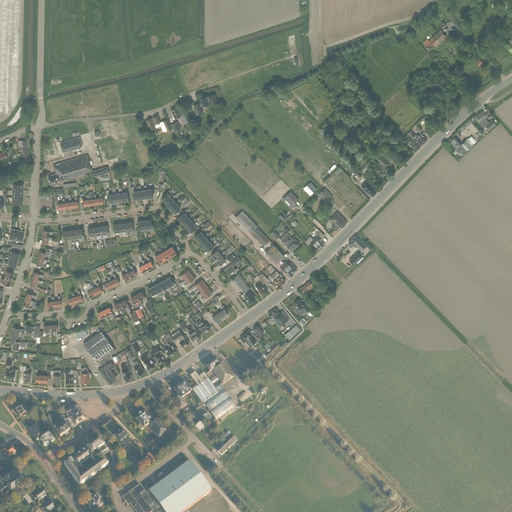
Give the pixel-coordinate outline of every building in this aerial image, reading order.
[(437,43),(439,44),(447,37),(441,30),(428,40),(427,39),(423,42),(429,49),(437,43)] [(215,94),(199,97),(200,103),(193,104),(195,114),(203,113),(201,106),(210,104),(210,101),(216,100),(215,94)] [(184,114),(180,107),(177,108),(176,107),(171,110),(176,118),(180,116),(184,114)] [(492,126),(486,118),(488,116),(483,110),(475,117),(479,122),(480,123),(484,127),(485,126),(488,129),(492,126)] [(155,124),(160,122),(157,115),(153,117),(154,118),(151,119),(151,118),(146,120),(148,125),(147,126),(149,130),(152,129),(154,133),(158,131),(157,128),(155,124)] [(172,128),(168,118),(163,120),(167,130),(172,128)] [(171,125),(175,132),(181,129),(181,128),(178,121),(171,125)] [(415,135),(413,137),(415,139),(421,145),(427,140),(420,133),(417,136),(416,135),(415,135)] [(412,138),(410,136),(408,137),(406,140),(409,143),(408,144),(411,147),(412,146),(416,151),(420,147),(412,138)] [(453,136),(448,140),(456,149),(457,148),(463,155),(468,151),(472,146),(472,145),(474,144),(473,144),(469,138),(468,138),(466,139),(461,144),(453,136)] [(66,151),(82,147),(79,137),(64,142),(66,151)] [(22,150),(23,153),(25,161),(30,160),(27,149),(26,140),(22,141),(22,140),(18,140),(19,150),(22,150)] [(386,147),(381,152),(390,161),(395,156),(386,147)] [(376,150),(372,154),(381,163),(379,166),(375,169),(382,176),(389,169),(386,165),(389,162),(376,150)] [(48,176),(51,185),(57,183),(62,182),(61,181),(92,171),(86,155),(53,165),(56,173),(48,176)] [(350,163),(347,166),(353,172),(356,169),(350,163)] [(107,166),(99,168),(101,175),(109,173),(107,166)] [(368,193),(372,196),(376,192),(374,189),(375,188),(367,180),(362,186),(362,187),(368,194),(368,193)] [(310,182),(303,188),(310,195),(317,189),(310,182)] [(139,190),(140,198),(147,197),(146,189),(144,189),(141,190),(140,185),(138,186),(138,190),(139,190)] [(146,189),(147,197),(153,196),(152,188),(147,189),(146,185),(144,185),(144,189),(146,189)] [(134,198),(140,198),(139,190),(138,190),(134,191),(134,186),(131,187),(132,191),(133,191),(134,198)] [(121,193),(122,200),(128,199),(127,192),(122,192),(121,188),(119,188),(119,193),(121,193)] [(327,202),(327,201),(332,197),(333,196),(325,188),(324,189),(319,193),(319,194),(327,202)] [(113,189),(113,194),(114,193),(115,201),(122,200),(121,193),(119,193),(115,193),(115,189),(113,189)] [(162,198),(166,203),(172,198),(171,197),(169,194),(172,191),(170,189),(167,192),(167,193),(162,198)] [(114,193),(113,194),(109,194),(109,190),(106,190),(107,195),(108,195),(109,202),(115,201),(114,193)] [(299,200),(290,191),(284,197),(293,205),(299,200)] [(176,202),(175,202),(173,199),(176,196),(174,194),(171,197),(172,198),(166,203),(170,208),(176,202)] [(185,206),(189,202),(186,197),(183,199),(183,200),(181,202),(182,203),(185,206)] [(179,199),(175,202),(176,202),(170,208),(174,212),(180,207),(177,204),(180,201),(179,199)] [(178,217),(182,222),(188,217),(188,216),(185,213),(188,210),(187,208),(183,211),(184,212),(178,217)] [(242,210),(235,217),(250,233),(251,232),(264,246),(269,240),(257,227),(258,226),(242,210)] [(346,220),(337,212),(329,220),(333,224),(332,224),(334,226),(332,227),(335,229),(336,230),(339,227),(340,228),(346,222),(345,221),(346,220)] [(192,221),(189,218),(193,215),(191,213),(188,216),(188,217),(182,222),(187,226),(192,221)] [(195,218),(192,221),(187,226),(191,231),(197,226),(193,222),(197,220),(195,218)] [(146,228),(146,227),(150,227),(151,231),(153,231),(153,226),(152,226),(151,219),(145,220),(146,228)] [(146,228),(145,220),(138,221),(139,228),(144,228),(145,232),(147,232),(146,227),(146,228)] [(120,231),(121,231),(126,230),(126,235),(128,234),(128,230),(127,230),(126,222),(119,223),(120,231)] [(127,230),(128,230),(132,229),(132,234),(135,233),(134,229),(133,229),(132,222),(126,222),(127,230)] [(122,235),(121,231),(120,231),(119,223),(113,224),(114,232),(119,231),(120,235),(122,235)] [(107,225),(100,226),(102,233),(103,233),(103,238),(107,237),(107,233),(107,237),(109,237),(109,232),(108,232),(107,225)] [(95,234),(94,226),(87,227),(88,235),(94,234),(95,239),(97,239),(96,234),(95,234)] [(95,234),(96,234),(100,234),(101,238),(103,238),(103,233),(102,233),(100,226),(94,226),(95,234)] [(205,235),(204,235),(202,232),(205,229),(203,227),(200,230),(200,231),(195,236),(199,241),(205,235)] [(82,228),(75,229),(76,237),(78,237),(81,236),(82,241),(84,240),(84,235),(82,236),(82,228)] [(18,230),(11,229),(9,239),(16,240),(18,230)] [(70,238),(71,237),(75,237),(76,241),(78,241),(78,237),(76,237),(75,229),(69,230),(70,238)] [(270,233),(276,239),(280,235),(274,229),(270,233)] [(318,230),(315,233),(314,233),(316,235),(316,236),(314,238),(313,239),(310,236),(305,241),(308,244),(310,242),(313,245),(313,246),(317,251),(324,244),(320,240),(322,238),(324,235),(318,229),(318,230)] [(24,231),(18,230),(16,240),(22,241),(24,231)] [(72,242),(71,237),(70,238),(69,230),(63,231),(64,239),(69,238),(69,242),(72,242)] [(207,232),(204,235),(205,235),(199,241),(203,245),(209,240),(208,240),(206,237),(209,234),(207,232)] [(293,239),(287,233),(280,239),(292,251),(300,244),(294,238),(293,239)] [(361,241),(355,235),(348,241),(355,248),(356,246),(361,251),(367,245),(362,240),(361,241)] [(212,237),(208,240),(209,240),(203,245),(207,250),(213,245),(210,241),(213,238),(212,237)] [(273,244),(266,251),(277,262),(284,255),(273,244)] [(167,249),(171,256),(176,252),(172,246),(168,248),(165,245),(163,246),(166,250),(167,249)] [(211,255),(215,259),(221,254),(220,254),(218,251),(221,248),(220,246),(216,249),(217,250),(211,255)] [(167,249),(166,250),(162,252),(160,248),(158,249),(160,253),(161,252),(165,259),(171,256),(167,249)] [(133,258),(134,260),(138,258),(137,256),(140,254),(138,250),(136,251),(136,250),(130,253),(132,258),(133,258)] [(10,257),(18,259),(20,253),(12,251),(11,255),(6,254),(6,256),(10,258),(10,257)] [(40,251),(38,257),(44,259),(44,258),(45,254),(49,256),(49,253),(46,252),(40,251)] [(161,252),(160,253),(157,255),(154,251),(152,252),(155,256),(156,256),(160,262),(165,259),(161,252)] [(221,254),(215,259),(219,264),(225,259),(222,255),(225,252),(224,251),(220,254),(221,254)] [(352,258),(358,263),(364,257),(358,252),(352,258)] [(145,264),(147,269),(153,265),(151,260),(151,261),(148,256),(147,257),(149,262),(145,263),(145,264)] [(224,270),(229,276),(237,270),(234,267),(241,261),(237,256),(230,262),(231,264),(224,270)] [(16,265),(18,259),(10,257),(10,258),(9,262),(4,260),(4,263),(8,264),(9,263),(16,265)] [(44,259),(38,257),(36,264),(42,265),(43,260),(47,261),(48,259),(44,258),(44,259)] [(139,273),(147,269),(145,264),(145,263),(143,259),(141,260),(143,264),(139,267),(137,264),(135,265),(139,273)] [(291,262),(289,264),(286,261),(280,267),(290,277),(293,273),(296,270),(294,267),(294,266),(291,262)] [(132,270),(128,272),(130,277),(136,274),(132,265),(130,266),(132,270)] [(128,272),(126,267),(124,268),(126,273),(122,275),(124,280),(130,277),(128,272)] [(184,279),(191,273),(187,269),(178,277),(179,278),(182,276),(184,279)] [(6,275),(5,277),(12,279),(14,273),(4,270),(3,274),(6,275)] [(37,279),(38,279),(39,275),(43,277),(43,274),(40,273),(34,271),(32,278),(37,279)] [(285,281),(276,271),(270,276),(277,283),(278,282),(281,285),(285,281)] [(111,280),(113,285),(119,282),(114,273),(113,274),(115,278),(111,280)] [(195,278),(191,273),(184,279),(187,282),(184,284),(186,286),(195,278)] [(261,277),(262,277),(260,274),(257,276),(261,281),(255,285),(261,294),(261,293),(262,294),(264,292),(264,291),(267,290),(263,284),(266,282),(261,277)] [(107,288),(113,285),(111,280),(109,276),(107,277),(109,281),(104,283),(107,288)] [(168,286),(169,286),(172,284),(174,288),(177,287),(174,283),(170,276),(165,279),(168,286)] [(12,279),(5,277),(4,279),(1,278),(0,282),(10,285),(12,279)] [(37,279),(32,278),(30,284),(35,286),(37,281),(41,282),(42,280),(38,279),(37,279)] [(163,289),(167,287),(169,291),(171,290),(169,286),(168,286),(165,279),(159,282),(163,289)] [(198,289),(205,283),(202,279),(192,287),(193,288),(196,286),(198,289)] [(314,286),(309,281),(301,289),(305,293),(309,289),(309,290),(314,286)] [(97,286),(94,288),(93,288),(96,293),(102,291),(98,282),(96,283),(97,286)] [(165,293),(163,289),(159,282),(153,285),(157,292),(158,292),(161,290),(163,294),(165,293)] [(205,283),(198,289),(201,293),(200,294),(199,293),(196,295),(198,297),(202,293),(202,294),(209,288),(205,283)] [(93,288),(94,288),(92,284),(90,285),(92,289),(88,291),(90,296),(96,293),(93,288)] [(157,292),(153,285),(148,288),(151,295),(156,293),(158,297),(160,296),(158,292),(157,292)] [(249,303),(255,299),(248,290),(249,289),(247,287),(242,290),(246,295),(244,296),(249,303)] [(209,288),(202,294),(204,296),(202,298),(203,300),(212,293),(209,288)] [(74,296),(76,301),(82,299),(81,294),(80,294),(79,290),(77,291),(78,295),(75,296),(74,296)] [(139,299),(140,299),(143,297),(145,301),(147,300),(145,296),(145,297),(142,291),(136,294),(139,299)] [(30,300),(32,296),(36,297),(36,295),(33,294),(27,292),(25,298),(30,300)] [(70,304),(76,301),(74,296),(75,296),(74,292),(72,293),(73,296),(68,298),(70,304)] [(143,304),(140,299),(139,299),(136,294),(130,296),(133,302),(137,300),(139,306),(143,304)] [(34,301),(30,300),(25,298),(22,304),(28,306),(30,301),(34,303),(34,301)] [(126,299),(120,302),(123,307),(124,306),(126,310),(126,312),(132,309),(130,304),(128,304),(126,299)] [(298,299),(294,303),(297,307),(295,309),(300,314),(299,313),(303,309),(305,311),(306,313),(309,311),(310,312),(312,314),(312,315),(316,312),(312,308),(311,309),(305,302),(305,303),(303,305),(303,304),(298,299)] [(194,304),(198,309),(203,306),(199,301),(194,304)] [(122,312),(126,310),(124,306),(123,307),(120,302),(114,305),(117,310),(120,308),(122,312)] [(152,312),(154,311),(152,308),(153,308),(151,303),(146,305),(148,310),(149,310),(150,312),(151,311),(152,312)] [(218,312),(223,319),(228,315),(227,313),(228,312),(223,305),(221,307),(222,309),(218,312)] [(106,315),(106,314),(110,313),(112,317),(114,316),(110,307),(104,310),(106,315)] [(135,310),(139,318),(144,315),(140,308),(135,310)] [(201,311),(205,316),(209,313),(206,308),(201,311)] [(279,326),(289,319),(282,311),(279,313),(275,308),(268,314),(271,318),(273,317),(276,321),(276,322),(279,326)] [(108,319),(106,314),(106,315),(104,310),(98,312),(100,317),(105,315),(106,319),(108,319)] [(139,319),(135,310),(130,313),(134,322),(139,319)] [(223,319),(218,312),(214,315),(212,312),(210,314),(215,321),(216,320),(217,323),(223,319)] [(204,333),(207,330),(210,328),(206,323),(204,324),(201,319),(197,322),(200,327),(204,333)] [(50,324),(44,325),(44,330),(44,331),(49,330),(50,334),(51,334),(52,334),(51,334),(52,334),(52,330),(51,330),(50,324)] [(190,333),(188,334),(193,340),(200,335),(193,324),(191,325),(186,328),(190,333)] [(296,324),(289,330),(293,335),(300,329),(296,324)] [(25,330),(25,331),(25,334),(33,334),(33,336),(36,337),(40,337),(40,336),(40,331),(39,325),(36,325),(36,327),(33,327),(34,325),(25,325),(25,329),(25,330)] [(254,336),(258,340),(263,337),(261,334),(263,332),(258,325),(253,329),(257,334),(254,336)] [(11,336),(10,341),(12,341),(13,339),(18,340),(19,335),(20,332),(22,332),(22,334),(25,334),(25,331),(25,330),(25,329),(21,329),(13,327),(12,330),(11,334),(12,335),(12,336),(11,336)] [(86,329),(75,332),(77,338),(88,335),(86,329)] [(171,334),(175,340),(177,338),(179,341),(182,347),(189,342),(185,337),(184,338),(179,329),(171,334)] [(105,336),(100,330),(83,343),(101,366),(99,369),(109,383),(112,380),(113,382),(114,381),(113,377),(119,373),(111,354),(115,350),(109,341),(112,339),(107,334),(105,336)] [(246,341),(250,346),(256,342),(247,330),(243,333),(243,334),(239,337),(244,343),(246,341)] [(289,330),(285,334),(289,339),(293,335),(289,330)] [(166,337),(164,338),(165,339),(162,341),(165,345),(164,346),(169,354),(170,355),(171,355),(172,354),(172,353),(172,352),(173,351),(174,352),(176,350),(172,344),(171,342),(174,340),(170,335),(166,337)] [(13,342),(12,348),(18,349),(18,348),(19,345),(25,347),(26,345),(26,344),(26,343),(26,342),(22,341),(20,341),(18,340),(13,339),(12,341),(13,342)] [(160,351),(157,346),(151,350),(154,354),(154,355),(158,362),(164,358),(163,355),(164,355),(161,350),(160,351)] [(148,357),(146,354),(141,357),(143,360),(142,361),(148,369),(155,365),(149,356),(148,357)] [(256,360),(260,364),(266,358),(262,354),(256,360)] [(212,371),(220,364),(216,359),(206,367),(210,372),(212,371)] [(138,363),(137,360),(133,362),(134,365),(133,365),(138,374),(144,372),(139,363),(138,363)] [(11,366),(12,362),(6,361),(5,365),(6,365),(4,377),(14,378),(15,369),(12,368),(12,370),(10,369),(10,366),(11,366)] [(220,364),(212,371),(222,385),(234,376),(223,362),(220,364)] [(128,363),(121,365),(122,369),(125,378),(130,377),(128,367),(129,366),(128,363)] [(26,365),(21,364),(20,370),(24,371),(23,379),(30,380),(31,372),(29,371),(29,367),(26,367),(26,365)] [(88,369),(85,364),(83,365),(84,366),(84,368),(81,368),(81,372),(81,382),(89,382),(89,379),(89,377),(91,377),(91,373),(89,373),(89,372),(88,369)] [(60,370),(51,370),(51,375),(54,375),(53,382),(60,383),(60,370)] [(70,370),(64,370),(64,373),(66,373),(65,383),(73,383),(73,379),(73,375),(76,375),(76,370),(73,370),(73,373),(70,373),(70,370)] [(190,376),(197,386),(208,379),(204,373),(199,377),(196,372),(190,376)] [(215,389),(208,379),(197,386),(192,390),(203,404),(204,404),(216,421),(236,406),(220,385),(215,389)] [(174,401),(180,410),(187,405),(182,398),(192,391),(185,382),(174,390),(179,397),(174,401)] [(37,410),(37,409),(34,406),(31,408),(27,404),(16,412),(20,417),(27,412),(29,415),(34,412),(37,410)] [(67,421),(70,425),(73,423),(74,425),(73,425),(74,426),(75,426),(75,427),(87,420),(77,405),(66,412),(63,414),(67,420),(67,421)] [(165,433),(168,430),(169,429),(158,418),(154,421),(145,410),(135,419),(141,425),(139,427),(142,431),(147,426),(159,438),(165,433)] [(212,423),(206,415),(203,417),(209,425),(212,423)] [(65,422),(67,421),(64,416),(57,421),(59,422),(55,425),(51,419),(49,416),(45,419),(52,430),(53,430),(55,429),(60,437),(70,430),(65,422)] [(196,426),(200,431),(205,427),(201,422),(196,426)] [(43,435),(40,430),(36,424),(28,429),(36,442),(40,439),(45,447),(49,443),(50,444),(55,440),(50,432),(48,433),(48,432),(43,435)] [(132,442),(129,438),(131,437),(126,432),(125,434),(122,431),(116,436),(122,444),(121,445),(124,448),(132,442)] [(215,449),(221,456),(237,441),(231,434),(215,449)] [(107,450),(104,446),(105,446),(100,439),(64,465),(80,486),(108,465),(101,455),(107,450)] [(14,459),(12,456),(16,454),(12,448),(8,451),(6,448),(2,451),(7,459),(8,458),(11,462),(14,459)] [(152,461),(153,462),(156,459),(152,455),(149,458),(148,457),(144,460),(148,465),(152,461)] [(140,485),(123,498),(129,506),(130,504),(135,511),(152,511),(181,511),(211,490),(190,461),(147,494),(140,485)] [(16,488),(17,490),(23,486),(21,484),(24,482),(24,480),(22,478),(20,478),(15,471),(3,480),(3,481),(2,481),(0,478),(0,490),(1,492),(8,487),(11,492),(16,488)] [(39,502),(40,501),(46,496),(42,491),(37,495),(35,492),(31,495),(35,500),(37,499),(39,502)] [(86,502),(93,511),(103,505),(99,499),(101,497),(98,494),(96,495),(86,502)] [(32,502),(28,495),(23,498),(28,505),(32,502)] [(50,511),(55,509),(51,503),(44,508),(45,508),(42,510),(43,511),(47,511),(50,511)]
